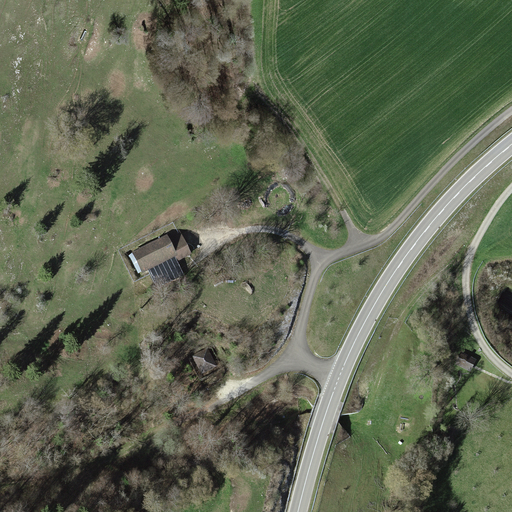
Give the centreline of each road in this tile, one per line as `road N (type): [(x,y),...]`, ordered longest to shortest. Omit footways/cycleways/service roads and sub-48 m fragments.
road 1 (primary): [(511,143),(450,200),(376,299),(337,380),(295,511)]
road 2 (track): [(179,421),(252,426),(299,412),(362,418),(416,300),(471,250)]
road 3 (track): [(357,247),(251,78),(237,0)]
road 4 (track): [(320,258),(385,234),(511,109)]
road 5 (track): [(511,186),(476,238),(465,281),(476,332),(511,373)]
road 6 (track): [(298,363),(297,338),(320,258),(275,230),(243,230)]
road 7 (track): [(0,481),(62,471),(179,421)]
road 8 (track): [(179,421),(278,366),(298,363),(337,380)]
